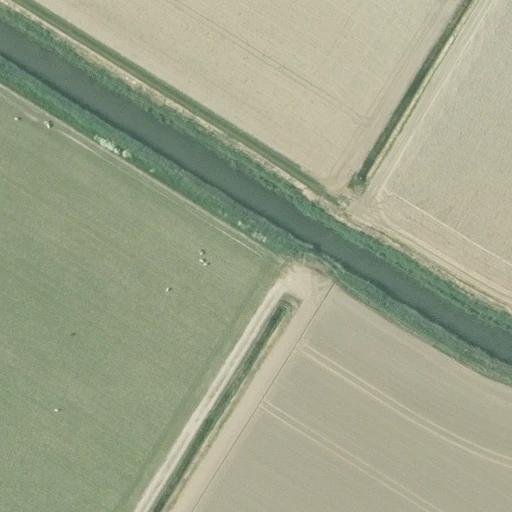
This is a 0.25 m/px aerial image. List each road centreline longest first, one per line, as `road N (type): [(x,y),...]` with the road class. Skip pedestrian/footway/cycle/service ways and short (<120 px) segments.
road 1 (track): [(511,402),(286,276),(140,511)]
road 2 (track): [(511,305),(345,204)]
